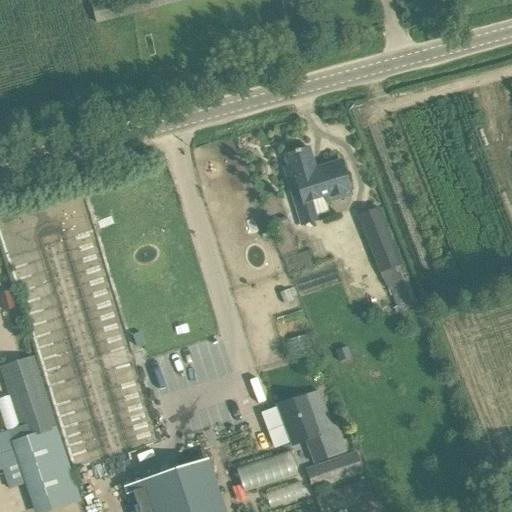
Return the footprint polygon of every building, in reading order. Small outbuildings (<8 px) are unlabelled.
[(90,0),(97,25),(189,0),(90,0)] [(288,168),(283,170),(294,206),(293,206),(300,228),(317,223),(311,203),(327,198),(329,204),(353,197),(341,162),(324,168),(325,171),(317,174),(309,150),(285,158),(288,168)] [(379,210),(358,217),(379,274),(400,267),(379,210)] [(280,293),(284,304),(293,301),(289,290),(280,293)] [(11,293),(0,295),(0,297),(5,312),(14,309),(11,293)] [(283,348),(295,347),(295,330),(282,330),(283,348)] [(20,429),(0,434),(0,457),(32,448),(29,438),(56,430),(34,359),(1,370),(20,429)] [(331,423),(319,392),(276,406),(291,446),(309,439),(310,443),(307,445),(314,463),(345,451),(334,422),(331,423)] [(185,430),(192,447),(224,434),(217,417),(185,430)] [(32,448),(0,457),(0,482),(2,490),(30,481),(37,505),(76,492),(56,430),(29,438),(32,448)] [(355,453),(305,470),(312,491),(362,474),(355,453)] [(135,511),(219,511),(203,462),(127,488),(135,511)] [(366,482),(316,499),(320,511),(341,511),(373,502),(366,482)]
